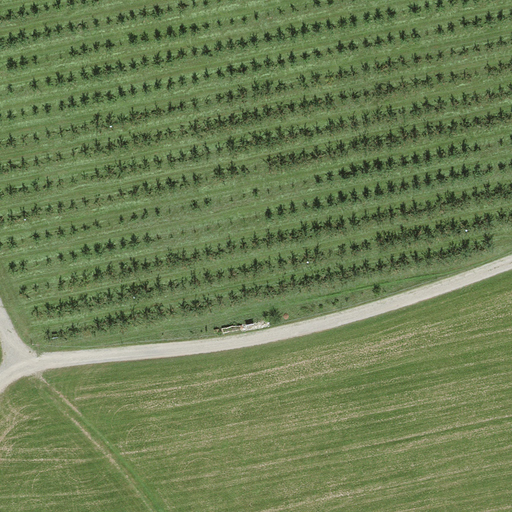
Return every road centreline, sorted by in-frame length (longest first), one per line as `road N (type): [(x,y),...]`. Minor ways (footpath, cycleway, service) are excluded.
road 1 (track): [(21,362),(252,340),(511,261)]
road 2 (track): [(170,511),(71,400)]
